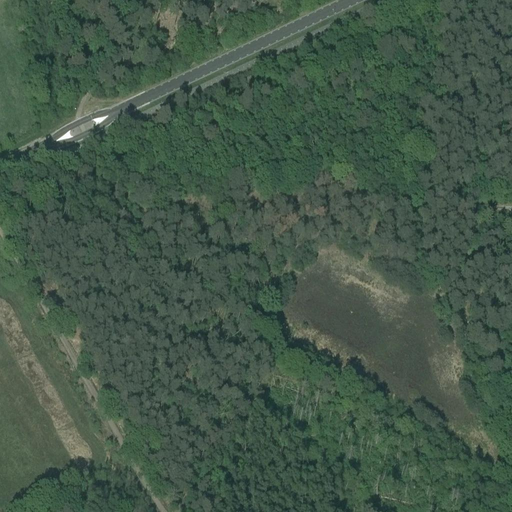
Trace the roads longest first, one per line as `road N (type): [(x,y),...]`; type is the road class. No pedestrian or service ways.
road 1 (track): [(511,210),(440,207),(346,181),(264,187),(46,178),(22,168)]
road 2 (tertiary): [(0,166),(356,0)]
road 3 (track): [(163,511),(0,229)]
